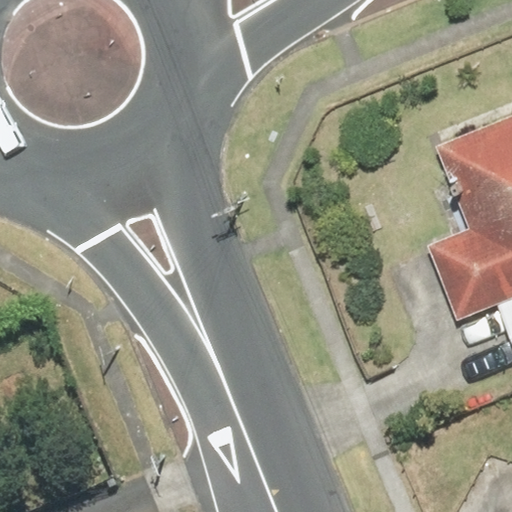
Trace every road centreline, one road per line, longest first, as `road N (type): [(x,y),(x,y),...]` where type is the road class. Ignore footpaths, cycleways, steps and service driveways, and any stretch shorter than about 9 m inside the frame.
road 1 (residential): [(226,378),(79,188)]
road 2 (residential): [(175,153),(226,378)]
road 3 (residential): [(281,511),(226,378)]
